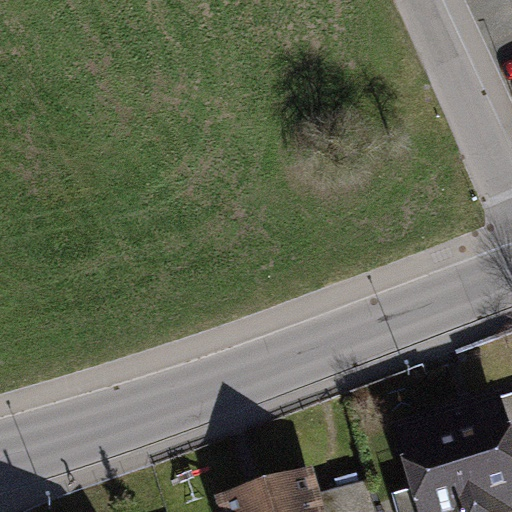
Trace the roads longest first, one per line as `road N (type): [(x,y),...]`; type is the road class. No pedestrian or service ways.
road 1 (tertiary): [(0,456),(213,389),(511,276)]
road 2 (unclassified): [(511,197),(420,0)]
